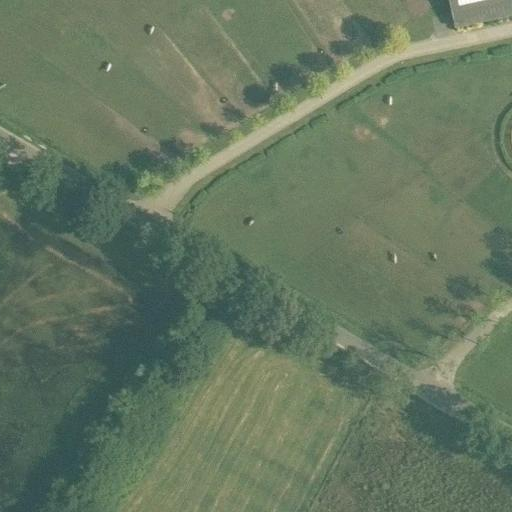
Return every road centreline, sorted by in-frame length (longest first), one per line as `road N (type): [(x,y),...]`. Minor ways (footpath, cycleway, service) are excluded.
road 1 (tertiary): [(511,426),(0,138)]
road 2 (unknown): [(143,219),(308,106),(386,70),(511,29)]
